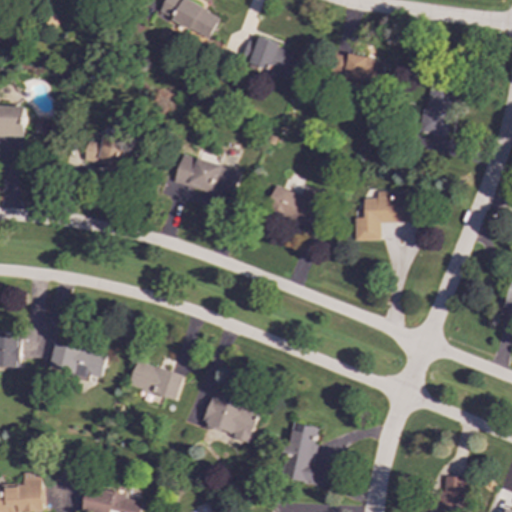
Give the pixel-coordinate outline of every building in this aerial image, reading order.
[(220,14),(186,0),(164,0),(159,15),(210,37),(220,14)] [(291,77),(298,56),(277,49),(279,43),(258,36),(249,64),(291,77)] [(385,61),(349,54),(348,56),(338,54),(333,76),(381,85),(385,61)] [(420,133),(444,138),(456,82),(432,77),(420,133)] [(0,136),(23,137),(24,106),(0,106),(0,136)] [(101,142),(86,141),(85,163),(123,165),(125,137),(102,136),(101,142)] [(174,182),(233,198),(241,171),(182,155),(174,182)] [(312,226),(322,196),(303,190),(302,195),(274,186),(266,211),(312,226)] [(354,240),(380,240),(380,222),(413,222),(413,192),(376,192),(376,198),(364,198),(364,218),(354,218),(354,240)] [(0,367),(19,369),(21,335),(0,333),(0,367)] [(107,354),(55,342),(49,368),(87,377),(88,374),(102,378),(107,354)] [(184,375),(137,361),(129,386),(176,400),(184,375)] [(260,408),(214,392),(203,425),(249,441),(260,408)] [(319,428),(292,422),(281,478),(322,486),(326,467),(312,464),(319,428)] [(0,511),(43,511),(41,472),(23,472),(23,485),(0,485),(0,511)] [(461,511),(461,477),(438,477),(438,511),(461,511)] [(141,511),(144,500),(87,486),(80,511),(141,511)]
